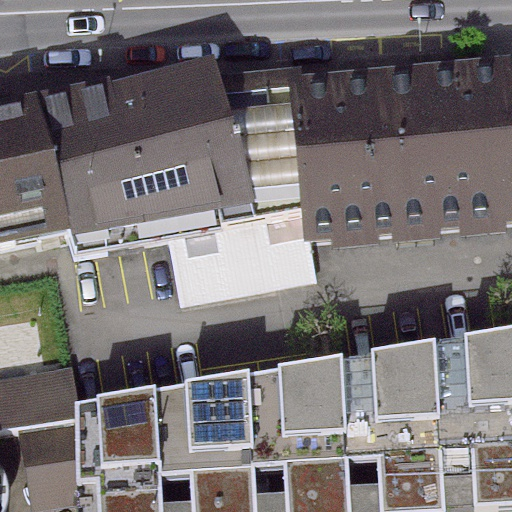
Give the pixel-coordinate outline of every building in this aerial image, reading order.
[(511,66),(299,89),(318,263),(511,243),(511,66)] [(255,238),(221,91),(216,73),(37,109),(64,244),(70,272),(173,254),(255,238)] [(318,263),(299,89),(221,91),(255,238),(173,254),(183,313),(324,288),(318,263)] [(64,244),(37,109),(0,117),(0,256),(46,248),(64,244)] [(511,327),(436,344),(440,452),(473,447),(474,479),(476,506),(511,503),(511,327)] [(440,452),(436,344),(344,359),(347,460),(379,455),(381,488),(381,511),(434,511),(443,511),(443,508),(476,506),(474,479),(442,481),(440,452)] [(347,460),(344,359),(248,376),(253,469),(284,463),(286,495),(287,511),(381,511),(381,488),(349,489),(347,460)] [(253,469),(248,376),(156,392),(161,477),(191,472),(193,504),(193,511),(287,511),(286,495),(255,496),(253,469)] [(75,377),(0,388),(0,430),(19,428),(27,482),(27,511),(40,511),(75,506),(78,481),(76,415),(76,405),(75,377)] [(161,477),(156,392),(76,405),(76,415),(78,481),(98,480),(99,511),(193,511),(193,504),(163,505),(161,477)]
